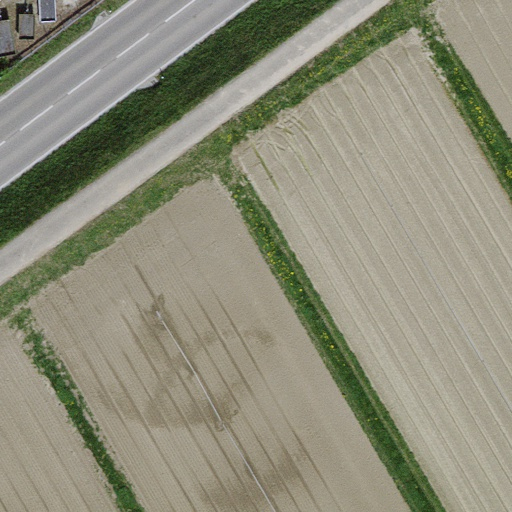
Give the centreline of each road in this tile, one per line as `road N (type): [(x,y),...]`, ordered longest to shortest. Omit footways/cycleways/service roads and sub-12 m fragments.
road 1 (track): [(366,0),(0,268)]
road 2 (primary): [(0,146),(196,0)]
